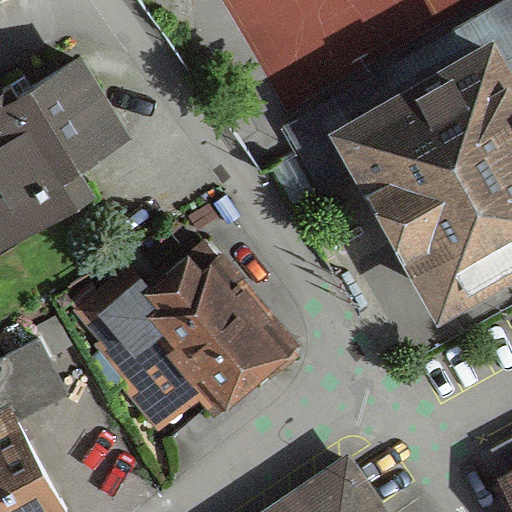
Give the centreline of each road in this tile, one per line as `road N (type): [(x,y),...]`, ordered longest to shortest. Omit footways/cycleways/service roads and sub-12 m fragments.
road 1 (residential): [(361,366),(174,511)]
road 2 (residential): [(361,366),(442,511)]
